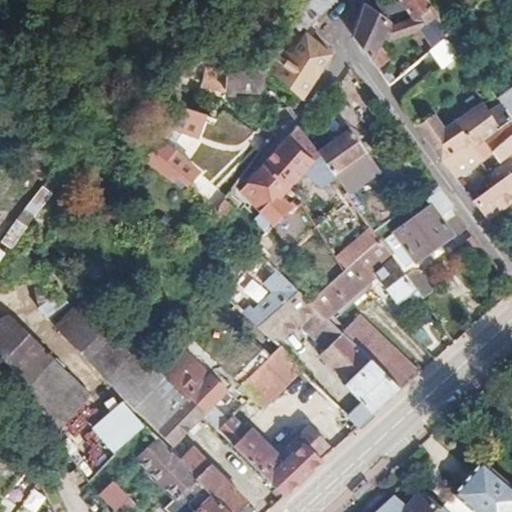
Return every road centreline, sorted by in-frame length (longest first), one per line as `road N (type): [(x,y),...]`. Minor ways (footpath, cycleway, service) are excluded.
road 1 (secondary): [(298,511),(511,323)]
road 2 (residential): [(349,48),(511,267)]
road 3 (unknown): [(76,511),(44,440),(0,381)]
road 4 (residential): [(349,48),(258,153)]
